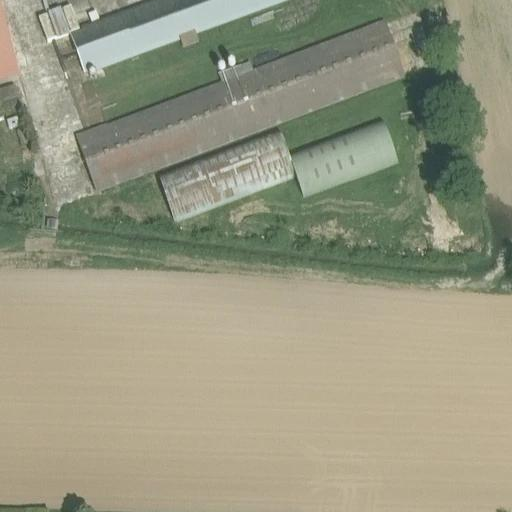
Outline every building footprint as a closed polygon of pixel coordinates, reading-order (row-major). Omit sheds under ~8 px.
[(197,31),(284,0),(174,0),(71,38),(85,74),(180,38),(184,50),(201,43),(197,31)] [(0,85),(20,80),(0,6),(0,85)] [(40,20),(49,43),(81,31),(72,8),(40,20)] [(387,26),(255,74),(251,64),(219,76),(223,86),(78,140),(97,193),(406,79),(387,26)] [(0,92),(0,105),(20,100),(17,88),(0,92)] [(175,221),(295,176),(303,196),(398,161),(383,121),(288,156),(279,133),(159,177),(175,221)] [(46,230),(57,232),(59,222),(48,220),(46,230)]
